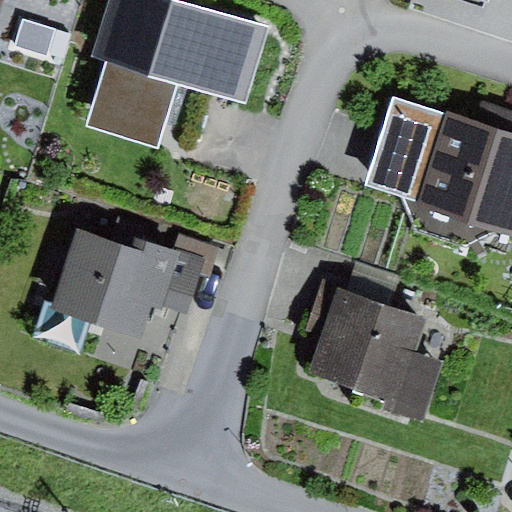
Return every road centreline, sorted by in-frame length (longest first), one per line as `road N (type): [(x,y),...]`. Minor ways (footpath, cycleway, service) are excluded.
road 1 (residential): [(183,470),(341,14)]
road 2 (residential): [(0,409),(183,470)]
road 3 (residential): [(511,69),(341,14)]
road 4 (residential): [(183,470),(300,511)]
